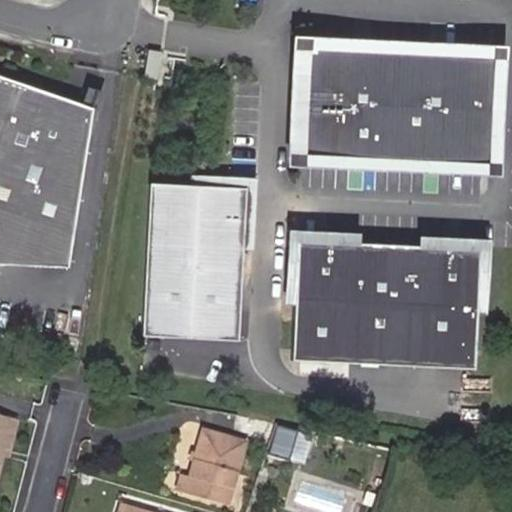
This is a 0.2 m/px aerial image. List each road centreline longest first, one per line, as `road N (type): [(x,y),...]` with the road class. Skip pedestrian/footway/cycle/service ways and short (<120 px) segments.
road 1 (unknown): [(263,195),(267,373),(296,393),(427,411)]
road 2 (unknown): [(104,12),(142,33),(249,47),(264,56),(263,195)]
road 3 (unknown): [(263,195),(511,208)]
road 4 (unknown): [(511,15),(306,0)]
road 5 (residential): [(35,511),(67,391)]
road 6 (unclassified): [(115,0),(77,21),(0,10)]
